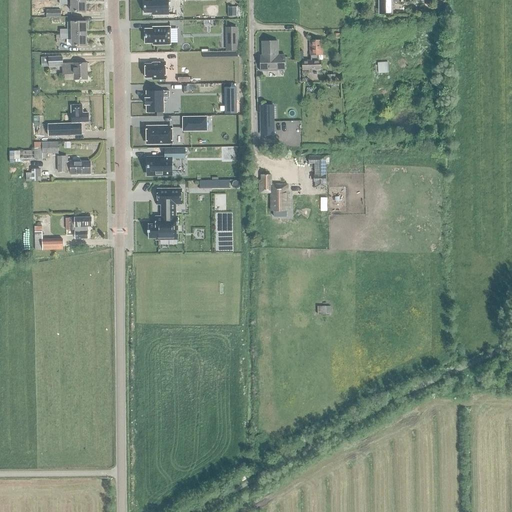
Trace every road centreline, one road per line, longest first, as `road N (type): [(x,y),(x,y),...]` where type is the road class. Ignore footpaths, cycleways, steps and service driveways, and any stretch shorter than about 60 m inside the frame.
road 1 (tertiary): [(122,511),(114,0)]
road 2 (unclassified): [(247,203),(247,0)]
